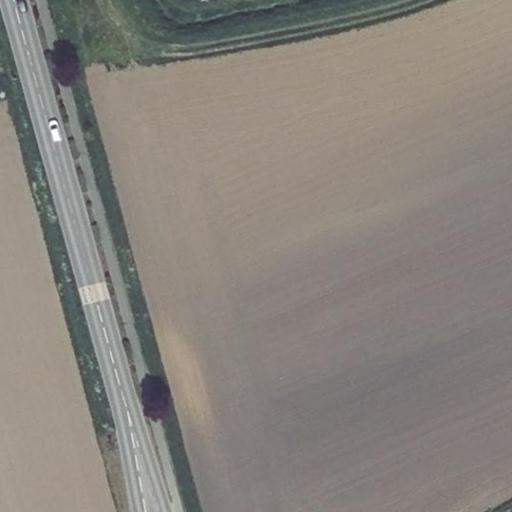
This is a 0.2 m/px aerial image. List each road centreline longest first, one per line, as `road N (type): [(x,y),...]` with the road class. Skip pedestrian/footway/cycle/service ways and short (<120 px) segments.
road 1 (tertiary): [(121,393),(14,0)]
road 2 (tertiary): [(167,511),(121,393)]
road 3 (tertiary): [(121,393),(137,511)]
